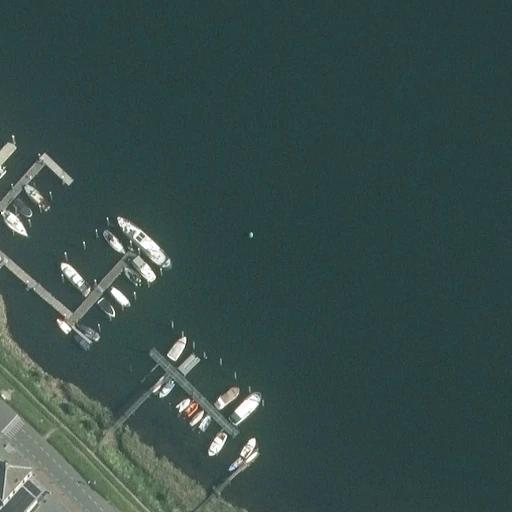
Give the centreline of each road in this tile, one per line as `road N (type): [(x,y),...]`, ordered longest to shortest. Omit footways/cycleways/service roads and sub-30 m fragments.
road 1 (track): [(143,511),(0,368)]
road 2 (tertiary): [(94,511),(0,413)]
